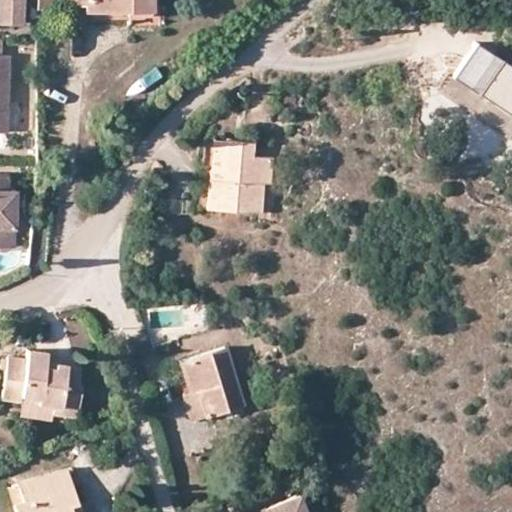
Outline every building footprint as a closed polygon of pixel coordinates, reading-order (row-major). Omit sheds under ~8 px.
[(84,2),(85,10),(128,8),(129,13),(152,12),(151,0),(67,0),(68,2),(84,2)] [(2,38),(0,38),(0,132),(5,133),(8,55),(2,54),(2,38)] [(511,114),(511,112),(511,64),(477,40),(452,76),(511,114)] [(217,137),(212,137),(206,206),(212,207),(217,137)] [(253,139),(217,137),(212,207),(263,210),(264,180),(265,173),(271,173),(272,156),(253,153),(253,139)] [(0,245),(15,246),(16,190),(10,188),(9,173),(0,172),(0,245)] [(224,347),(181,361),(189,390),(182,392),(189,417),(241,401),(224,347)] [(3,392),(21,395),(38,397),(38,402),(54,404),(54,411),(77,414),(81,383),(79,382),(81,365),(56,361),(55,365),(45,364),(45,359),(46,350),(26,348),(25,357),(8,354),(3,392)] [(3,392),(2,398),(20,400),(21,395),(3,392)] [(66,466),(57,469),(62,485),(71,482),(66,466)] [(72,511),(70,504),(77,502),(71,482),(62,485),(57,469),(9,484),(17,511),(72,511)] [(235,511),(305,511),(298,493),(281,500),(274,480),(229,496),(235,511)] [(77,502),(70,504),(72,511),(83,511),(80,501),(77,502)]
